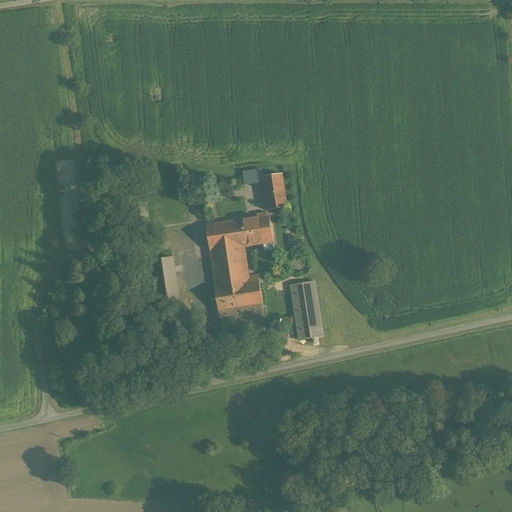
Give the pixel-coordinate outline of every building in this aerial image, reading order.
[(157,175),(143,177),(145,194),(159,192),(157,175)] [(283,175),(264,177),(268,210),(286,207),(283,175)] [(138,203),(126,204),(131,237),(143,235),(138,203)] [(207,224),(210,251),(245,247),(273,242),(269,215),(207,224)] [(249,276),(245,247),(210,251),(221,334),(267,327),(258,274),(249,276)] [(173,256),(146,261),(155,307),(179,304),(173,256)] [(315,282),(291,285),(299,340),(324,336),(315,282)] [(335,488),(317,489),(318,499),(335,497),(335,488)]
